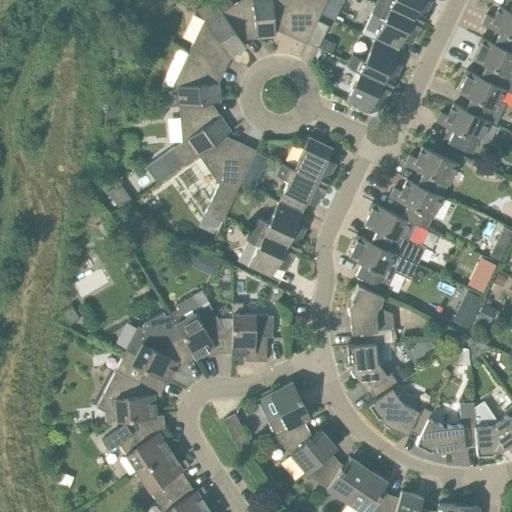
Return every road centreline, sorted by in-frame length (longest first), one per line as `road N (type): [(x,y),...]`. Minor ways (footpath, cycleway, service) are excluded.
road 1 (residential): [(241,511),(190,435),(189,407),(209,389),(253,385),(319,357)]
road 2 (residential): [(319,357),(324,240),(375,144)]
road 3 (residential): [(488,480),(419,467),(364,433),(338,402),(319,357)]
road 4 (residential): [(375,144),(404,116),(457,0)]
road 5 (residential): [(284,62),(253,73),(245,94),(250,115),(279,130),(308,114)]
